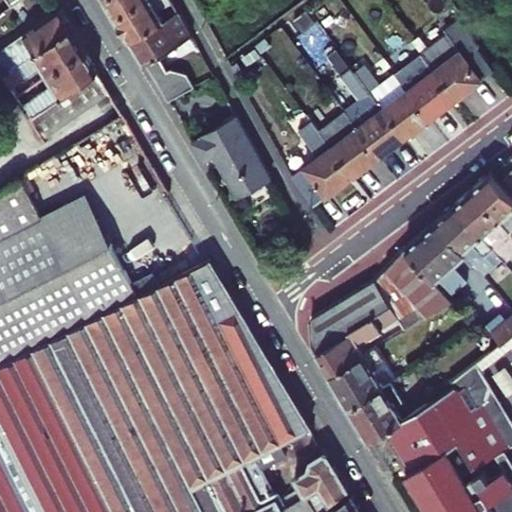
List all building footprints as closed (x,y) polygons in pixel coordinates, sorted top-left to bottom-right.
[(107,0),(117,16),(145,0),(107,0)] [(145,0),(117,16),(130,38),(179,10),(173,0),(145,0)] [(0,51),(0,70),(4,76),(72,28),(60,9),(0,51)] [(179,10),(130,38),(169,101),(195,86),(187,72),(171,68),(168,70),(159,54),(193,35),(179,10)] [(4,76),(12,88),(43,66),(48,75),(85,50),(72,28),(4,76)] [(434,69),(456,98),(495,69),(494,68),(470,36),(457,45),(448,33),(429,48),(420,37),(414,41),(423,54),(434,69)] [(403,49),(413,61),(423,54),(414,41),(403,49)] [(35,97),(23,106),(31,118),(98,71),(85,50),(48,75),(54,84),(35,97)] [(434,69),(409,88),(431,117),(456,98),(434,69)] [(31,118),(44,137),(110,91),(98,71),(31,118)] [(383,107),(409,88),(396,71),(377,86),(371,91),(383,107)] [(371,91),(377,86),(368,75),(362,80),(371,91)] [(380,156),(405,137),(383,107),(371,91),(362,80),(356,84),(365,95),(345,110),(346,111),(358,127),(380,156)] [(383,107),(405,137),(431,117),(409,88),(383,107)] [(29,89),(17,97),(23,106),(35,97),(29,89)] [(332,146),(358,127),(346,111),(327,126),(321,131),(332,146)] [(321,131),(327,126),(317,114),(311,118),(321,131)] [(238,195),(271,178),(237,115),(203,133),(204,134),(192,140),(204,160),(215,154),(238,195)] [(293,175),(315,204),(354,175),(332,146),(321,131),(311,118),(303,124),(313,137),(309,139),(315,148),(320,155),(306,165),(293,175)] [(332,146),(354,175),(380,156),(358,127),(332,146)] [(301,158),(306,165),(320,155),(315,148),(301,158)] [(511,186),(511,169),(503,176),(511,186)] [(474,188),(511,231),(511,229),(511,195),(492,173),(474,188)] [(0,511),(320,511),(349,488),(326,450),(311,460),(309,469),(295,477),(298,483),(304,495),(282,508),(276,496),(262,468),(287,455),(280,442),(312,426),(211,258),(160,284),(139,295),(132,282),(112,243),(68,266),(42,215),(23,177),(0,191),(0,511)] [(511,232),(511,231),(474,188),(456,204),(503,258),(506,262),(511,256),(511,232)] [(42,215),(68,266),(112,243),(87,193),(42,215)] [(484,275),(503,258),(456,204),(437,221),(475,264),(484,275)] [(468,271),(475,264),(437,221),(407,247),(448,295),(471,275),(468,271)] [(386,268),(426,316),(453,300),(448,295),(407,247),(406,247),(386,268)] [(404,329),(426,316),(386,268),(377,279),(376,279),(399,320),(404,329)] [(132,282),(139,295),(160,284),(154,271),(132,282)] [(360,343),(399,320),(376,279),(311,318),(313,342),(332,373),(366,352),(360,343)] [(488,324),(503,342),(511,334),(511,314),(500,325),(494,319),(488,324)] [(511,346),(511,334),(503,342),(477,362),(483,371),(511,346)] [(332,373),(351,405),(393,380),(398,377),(378,345),(366,352),(332,373)] [(482,511),(461,476),(506,449),(511,445),(511,438),(487,398),(491,384),(483,371),(477,362),(452,381),(456,386),(413,412),(384,429),(434,511),(482,511)] [(494,375),(508,395),(511,392),(511,374),(506,366),(494,375)] [(351,405),(371,437),(384,429),(413,412),(393,380),(351,405)] [(511,419),(491,384),(487,398),(511,438),(511,419)] [(461,476),(482,511),(511,511),(511,458),(506,449),(461,476)] [(276,496),(282,508),(304,495),(298,483),(276,496)] [(363,511),(353,494),(330,511),(363,511)]
